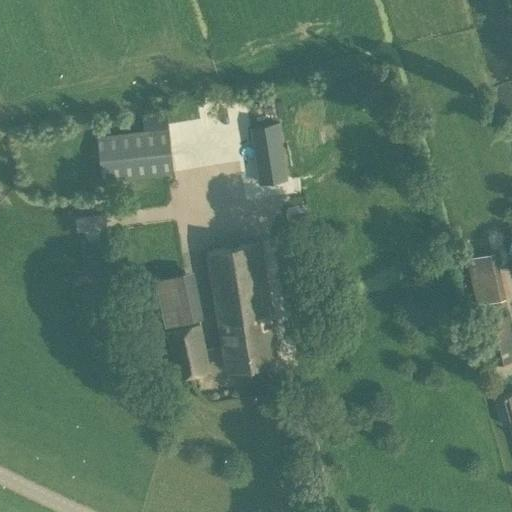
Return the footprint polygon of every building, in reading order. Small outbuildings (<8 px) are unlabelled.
[(259,174),(286,169),(275,111),(247,116),(259,174)] [(102,178),(173,171),(169,130),(98,137),(102,178)] [(126,249),(105,242),(84,251),(85,274),(106,278),(127,272),(126,249)] [(208,250),(219,321),(227,372),(278,365),(259,242),(208,250)] [(477,304),(505,297),(495,250),(467,256),(477,304)] [(154,274),(162,323),(198,317),(190,268),(154,274)] [(305,305),(292,308),(294,318),(308,314),(305,305)] [(511,358),(511,340),(508,321),(507,315),(480,320),(489,363),(511,358)] [(211,371),(202,321),(167,328),(176,377),(211,371)] [(511,432),(511,397),(496,402),(503,425),(509,423),(511,432)]
